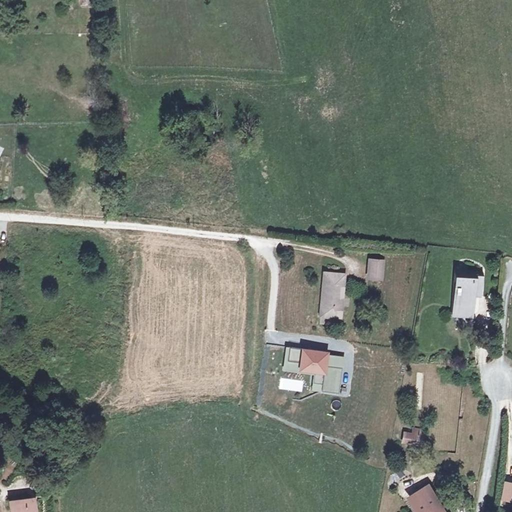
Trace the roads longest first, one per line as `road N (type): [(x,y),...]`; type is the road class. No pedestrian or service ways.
road 1 (residential): [(295,341),(268,337),(274,242),(0,216)]
road 2 (residential): [(484,511),(501,382)]
